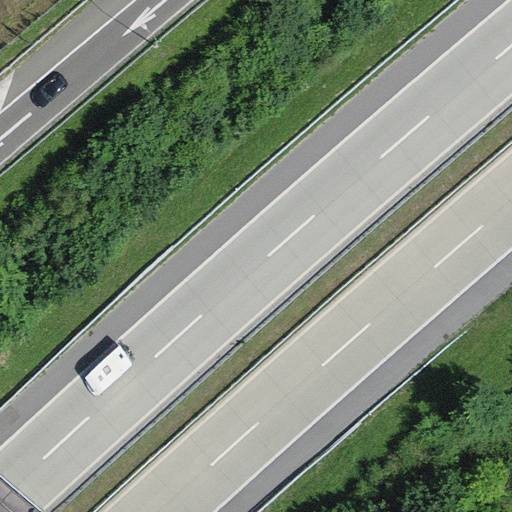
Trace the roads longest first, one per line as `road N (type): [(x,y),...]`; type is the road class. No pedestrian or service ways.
road 1 (motorway): [(511,55),(0,505)]
road 2 (motorway): [(165,511),(511,210)]
road 3 (motorway): [(173,0),(0,143)]
